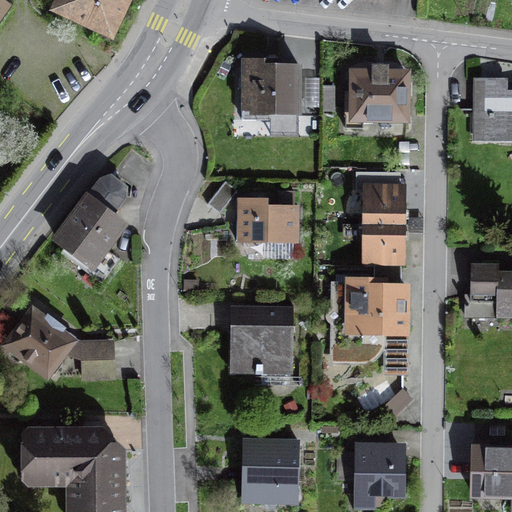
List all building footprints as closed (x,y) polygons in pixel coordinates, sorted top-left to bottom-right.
[(62,0),(58,8),(110,32),(125,0),(62,0)] [(195,79),(201,82),(212,62),(206,58),(195,79)] [(303,63),(244,63),(245,118),(304,118),(303,63)] [(355,93),(345,93),(345,131),(364,131),(364,116),(410,117),(411,75),(356,74),(355,93)] [(509,77),(474,78),(474,98),(509,98),(509,77)] [(511,109),(476,110),(476,139),(511,138),(511,109)] [(104,177),(60,240),(99,279),(118,261),(105,250),(125,226),(113,216),(130,195),(104,177)] [(226,181),(207,203),(219,213),(237,191),(226,181)] [(406,187),(364,187),(364,225),(406,226),(406,187)] [(295,242),(294,209),(268,209),(268,203),(243,203),(244,243),(269,242),(295,242)] [(406,226),(364,225),(364,260),(406,260),(406,226)] [(511,271),(502,272),(502,262),(469,262),(468,316),(494,316),(511,316),(511,271)] [(405,331),(405,286),(355,286),(355,279),(334,280),(335,307),(332,349),(351,349),(352,361),(371,360),(379,350),(386,330),(405,331)] [(235,312),(236,354),(235,354),(236,372),(267,372),(267,364),(282,364),(289,364),(289,372),(297,372),(296,301),(288,301),(288,307),(278,307),(278,311),(235,312)] [(74,345),(36,316),(10,350),(48,379),(74,345)] [(113,346),(84,347),(84,381),(113,381),(113,346)] [(30,435),(31,485),(73,485),(73,511),(125,511),(125,434),(30,435)] [(302,441),(270,441),(270,447),(252,447),(252,481),(271,481),(277,481),(277,498),(302,498),(302,441)] [(511,443),(474,444),(474,486),(474,492),(511,492),(511,443)] [(375,450),(341,450),(341,477),(360,477),(360,491),(402,491),(402,446),(375,446),(375,450)]
